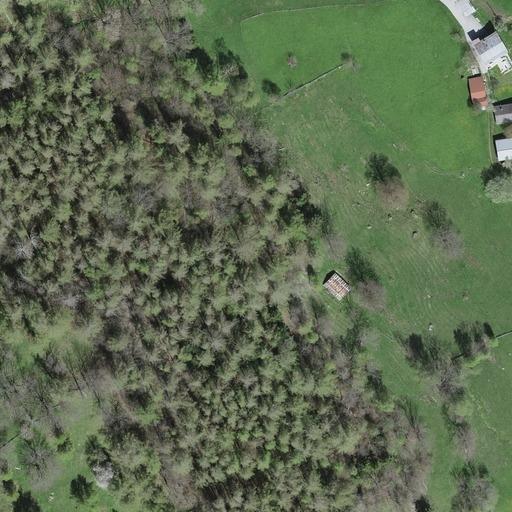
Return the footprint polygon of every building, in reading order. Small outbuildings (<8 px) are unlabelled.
[(466,0),(449,0),(464,23),(476,15),(466,0)] [(499,33),(476,45),(486,65),(509,53),(499,33)] [(102,87),(93,78),(87,84),(96,93),(102,87)] [(484,80),(468,82),(471,109),(488,107),(484,80)] [(511,107),(492,110),(494,126),(511,123),(511,107)] [(511,141),(497,143),(500,163),(511,161),(511,141)] [(350,289),(335,275),(325,285),(340,299),(350,289)]
